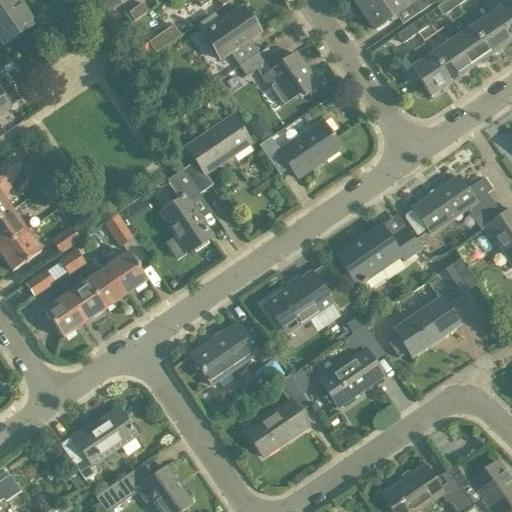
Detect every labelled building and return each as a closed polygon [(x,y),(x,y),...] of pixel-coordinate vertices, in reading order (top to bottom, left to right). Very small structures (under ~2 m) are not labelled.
[(17,0),(0,0),(0,40),(3,45),(34,24),(17,0)] [(118,0),(109,0),(100,7),(104,13),(120,2),(118,0)] [(351,0),(358,10),(371,0),(351,0)] [(371,0),(358,10),(373,31),(412,5),(418,14),(435,2),(433,0),(416,0),(415,0),(371,0)] [(456,7),(451,0),(447,0),(436,8),(442,17),(456,7)] [(511,42),(511,4),(510,1),(490,15),(510,44),(511,42)] [(127,14),(133,23),(148,12),(142,4),(127,14)] [(238,67),(258,54),(249,40),(259,34),(242,8),(202,36),(219,61),(229,54),(238,67)] [(510,44),(490,15),(470,28),(490,57),(510,44)] [(425,16),(410,26),(416,35),(431,25),(425,16)] [(44,27),(52,38),(63,30),(55,19),(44,27)] [(173,25),(147,43),(155,54),(180,36),(173,25)] [(416,35),(410,26),(396,36),(402,44),(416,35)] [(470,28),(450,42),(470,71),(490,57),(470,28)] [(16,48),(23,58),(37,48),(30,38),(16,48)] [(450,42),(431,55),(450,84),(470,71),(450,42)] [(450,84),(431,55),(430,55),(423,44),(403,58),(411,69),(410,69),(430,98),(450,84)] [(271,71),(258,54),(238,67),(245,77),(255,70),(261,78),(269,90),(275,86),(287,103),(301,93),(304,97),(318,88),(294,54),(281,63),(282,63),(271,71)] [(0,115),(1,114),(10,109),(10,108),(20,101),(12,90),(13,90),(4,76),(0,78),(0,115)] [(256,116),(248,123),(262,138),(270,132),(256,116)] [(194,162),(183,170),(200,195),(212,186),(205,175),(250,145),(231,117),(185,149),(194,162)] [(321,122),(279,151),(270,138),(257,146),(276,174),(288,166),(297,180),(340,150),(321,122)] [(0,218),(11,211),(3,200),(22,166),(31,159),(22,147),(3,160),(4,162),(0,168),(0,218)] [(200,195),(183,170),(166,182),(179,201),(160,214),(187,255),(211,238),(187,203),(200,195)] [(473,220),(494,206),(486,195),(492,191),(484,179),(466,191),(458,178),(411,209),(429,235),(466,210),(473,220)] [(48,205),(52,203),(59,198),(49,185),(39,192),(48,205)] [(129,206),(118,214),(127,228),(139,220),(129,206)] [(501,216),(494,206),(473,220),(479,230),(485,227),(511,267),(511,212),(510,210),(501,216)] [(0,249),(25,232),(11,211),(0,218),(0,249)] [(120,248),(122,247),(133,239),(134,238),(127,228),(118,214),(117,215),(103,224),(120,248)] [(70,227),(70,228),(50,241),(60,255),(80,242),(70,227)] [(406,229),(403,231),(389,240),(380,227),(335,257),(355,288),(399,258),(402,262),(420,250),(406,229)] [(40,254),(25,232),(0,249),(0,255),(12,273),(40,254)] [(66,256),(77,272),(86,266),(75,250),(66,256)] [(123,257),(106,268),(125,296),(146,282),(135,266),(127,254),(123,257)] [(77,272),(66,256),(57,262),(69,278),(77,272)] [(440,300),(444,306),(478,284),(461,258),(435,275),(446,291),(439,295),(438,301),(440,300)] [(106,268),(85,282),(105,311),(125,296),(106,268)] [(54,284),(45,271),(24,285),(33,299),(54,284)] [(354,312),(349,304),(332,280),(320,288),(311,274),(265,306),(285,336),(331,305),(336,313),(338,311),(343,319),(354,312)] [(105,311),(85,282),(64,297),(84,325),(105,311)] [(84,325),(64,297),(60,290),(49,298),(54,304),(43,312),(62,340),(84,325)] [(440,300),(438,301),(393,332),(397,338),(388,345),(398,359),(408,352),(410,356),(411,357),(457,326),(457,325),(456,325),(444,307),(444,306),(440,300)] [(257,330),(246,338),(237,325),(190,357),(210,387),(217,382),(219,386),(224,387),(231,383),(231,378),(229,374),(256,356),(262,364),(274,355),(257,330)] [(372,364),(384,356),(363,325),(350,334),(363,352),(319,382),(336,408),(381,377),(372,364)] [(488,333),(495,344),(506,336),(499,326),(488,333)] [(302,395),(289,376),(275,385),(288,404),(245,433),(262,459),(307,428),(297,414),(308,406),(302,396),(302,395)] [(83,430),(71,438),(59,446),(84,482),(97,474),(92,467),(136,438),(117,409),(84,431),(83,430)] [(459,463),(448,471),(473,508),(476,511),(511,511),(511,484),(497,462),(471,480),(459,463)] [(142,465),(95,498),(104,511),(109,511),(137,493),(145,505),(152,501),(159,511),(182,511),(192,506),(184,493),(181,495),(175,485),(177,483),(166,467),(151,478),(142,465)] [(466,511),(473,508),(448,471),(433,481),(423,466),(379,496),(390,511),(418,511),(442,496),(453,511),(466,511)] [(84,482),(77,472),(67,479),(74,489),(84,482)] [(9,476),(0,481),(0,501),(2,500),(4,503),(20,492),(9,476)]
